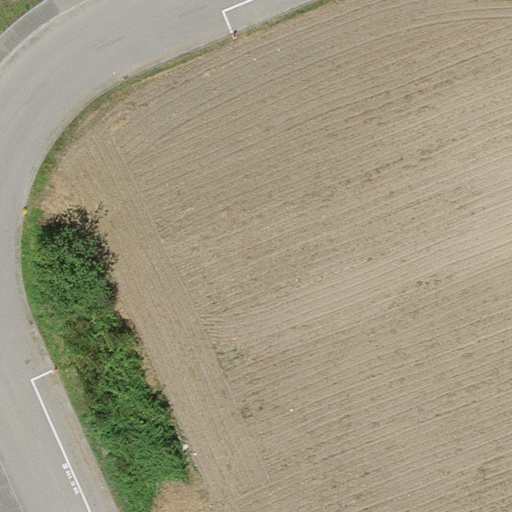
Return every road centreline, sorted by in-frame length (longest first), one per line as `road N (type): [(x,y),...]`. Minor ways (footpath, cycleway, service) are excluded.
road 1 (residential): [(203,0),(105,41),(52,75),(0,137)]
road 2 (residential): [(0,346),(71,511)]
